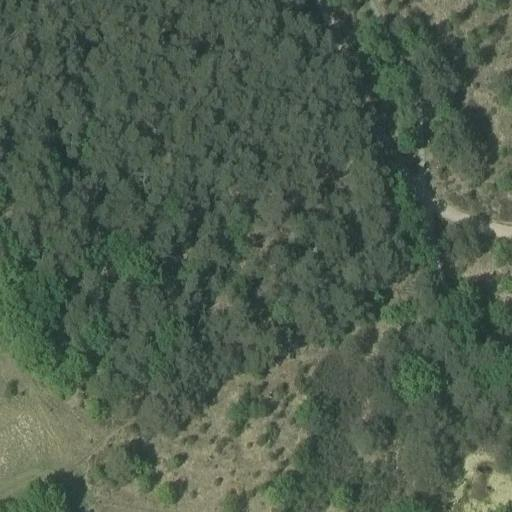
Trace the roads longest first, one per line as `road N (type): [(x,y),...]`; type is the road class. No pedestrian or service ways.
road 1 (track): [(0,509),(49,483),(221,355),(233,324),(293,281),(344,193),(402,179)]
road 2 (track): [(309,0),(402,179),(424,198)]
